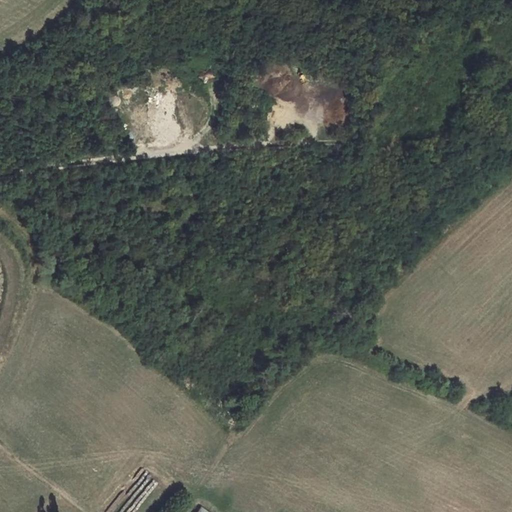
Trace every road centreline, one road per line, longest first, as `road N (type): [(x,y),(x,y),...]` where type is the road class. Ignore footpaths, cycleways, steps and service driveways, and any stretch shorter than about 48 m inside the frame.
road 1 (track): [(0,177),(187,150),(394,143),(458,52),(465,0)]
road 2 (track): [(180,511),(290,369),(316,357),(359,366),(511,438)]
